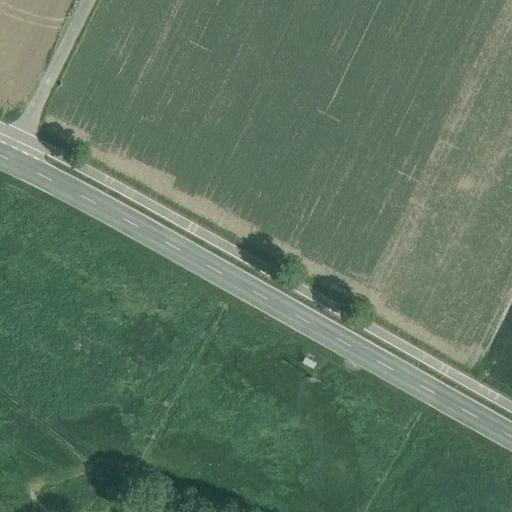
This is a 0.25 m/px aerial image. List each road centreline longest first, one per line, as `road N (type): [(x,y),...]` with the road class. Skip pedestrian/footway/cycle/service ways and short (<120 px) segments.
road 1 (secondary): [(511,438),(9,159)]
road 2 (unclassified): [(88,0),(9,159)]
